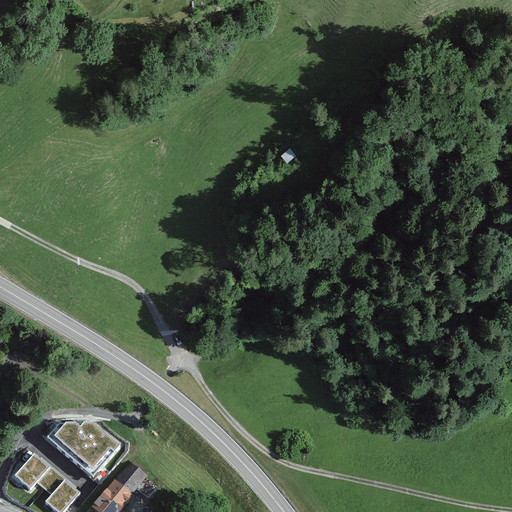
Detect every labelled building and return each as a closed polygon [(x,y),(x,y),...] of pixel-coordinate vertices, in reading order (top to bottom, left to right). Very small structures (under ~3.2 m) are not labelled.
[(293,144),(284,151),(290,158),(299,151),(293,144)] [(95,449),(64,432),(50,454),(82,471),(95,449)] [(39,471),(23,464),(14,484),(31,491),(39,471)] [(130,466),(93,511),(122,511),(148,480),(130,466)] [(65,511),(76,493),(50,481),(40,504),(55,511),(65,511)]
